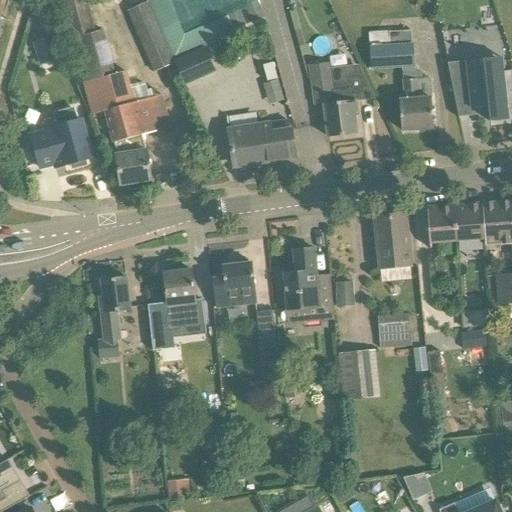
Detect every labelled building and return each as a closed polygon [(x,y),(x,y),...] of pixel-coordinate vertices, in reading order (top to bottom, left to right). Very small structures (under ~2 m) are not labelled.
[(143,136),(171,128),(163,96),(150,100),(146,86),(131,90),(126,72),(116,75),(104,31),(96,33),(86,0),(61,0),(95,115),(108,112),(116,142),(119,156),(117,156),(122,186),(153,181),(148,151),(147,151),(143,136)] [(159,0),(149,4),(182,80),(184,86),(216,72),(205,48),(235,35),(233,31),(264,18),(257,1),(226,14),(184,32),(170,0),(159,0)] [(174,83),(182,80),(149,4),(130,13),(155,72),(167,67),(174,83)] [(483,30),(486,47),(503,44),(500,28),(483,30)] [(412,31),(370,35),(373,70),(415,67),(412,31)] [(53,37),(35,43),(43,65),(61,59),(53,37)] [(495,59),(450,64),(460,118),(490,114),(491,123),(509,121),(504,72),(497,73),(495,59)] [(311,66),(316,106),(326,105),(330,138),(357,135),(355,117),(358,116),(357,101),(376,98),(360,65),(331,68),(330,64),(311,66)] [(435,129),(433,99),(431,79),(405,81),(406,101),(401,101),(403,131),(435,129)] [(269,106),(284,101),(278,80),(263,85),(269,106)] [(78,122),(75,109),(56,114),(60,127),(46,130),(47,132),(32,136),(41,169),(65,162),(66,166),(72,165),(73,170),(88,166),(87,161),(93,159),(82,120),(78,122)] [(292,131),(272,134),(271,125),(230,131),(235,162),(275,156),(275,162),(297,158),(292,131)] [(511,203),(483,205),(485,239),(486,245),(511,243),(511,274),(498,275),(501,305),(511,304),(511,203)] [(454,208),(457,242),(485,239),(483,205),(454,208)] [(431,244),(457,242),(454,208),(428,210),(431,244)] [(406,215),(376,218),(383,283),(412,280),(406,215)] [(331,276),(318,277),(315,250),(294,252),(296,274),(285,275),(289,325),(335,321),(331,276)] [(218,308),(219,308),(257,303),(253,264),(248,265),(248,260),(242,261),(236,261),(236,266),(224,267),(225,279),(215,280),(218,308)] [(182,306),(197,304),(193,271),(175,273),(175,279),(165,280),(169,307),(170,307),(171,319),(168,319),(170,331),(185,329),(182,306)] [(118,312),(132,310),(128,278),(102,282),(104,298),(100,298),(102,314),(103,314),(106,342),(99,342),(101,359),(121,357),(119,342),(122,341),(118,312)] [(336,284),(336,308),(354,307),(354,284),(336,284)] [(463,327),(487,325),(486,311),(462,312),(463,327)] [(263,364),(279,362),(273,312),(257,313),(263,364)] [(409,315),(378,317),(380,349),(411,347),(409,315)] [(464,348),(487,347),(487,338),(463,339),(464,348)] [(426,353),(426,348),(413,350),(416,373),(428,371),(426,353)] [(375,350),(340,353),(344,401),(379,398),(375,350)] [(155,417),(153,364),(123,365),(126,419),(155,417)] [(453,464),(443,371),(431,372),(440,465),(453,464)] [(296,399),(292,384),(286,385),(287,400),(296,399)] [(0,511),(5,511),(31,498),(0,443),(0,511)] [(333,469),(316,471),(317,482),(334,480),(333,469)] [(424,474),(404,478),(414,501),(433,493),(424,474)] [(244,476),(235,476),(235,488),(245,488),(244,476)] [(167,482),(169,501),(190,499),(188,480),(167,482)] [(347,485),(334,492),(341,504),(354,496),(347,485)] [(503,511),(499,501),(474,511),(461,511),(458,503),(443,510),(443,511),(503,511)]
